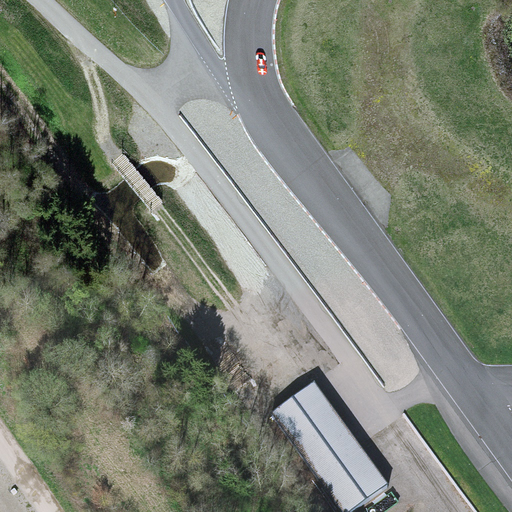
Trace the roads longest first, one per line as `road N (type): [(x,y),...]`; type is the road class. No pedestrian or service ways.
road 1 (track): [(126,76),(449,511)]
road 2 (track): [(78,34),(95,82),(101,139),(240,313),(284,289)]
road 3 (track): [(0,64),(180,302),(240,313)]
road 4 (track): [(180,302),(333,511)]
